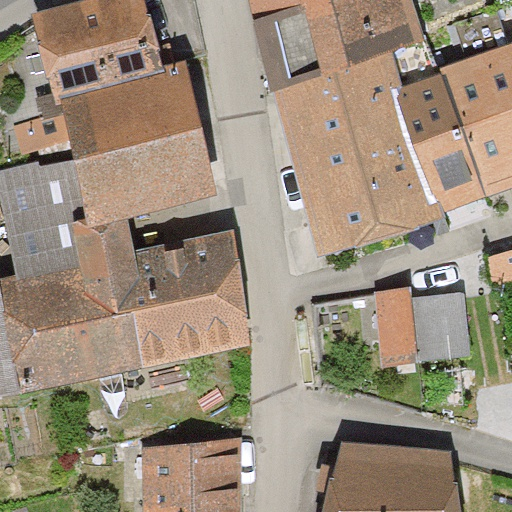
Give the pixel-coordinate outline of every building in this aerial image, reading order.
[(155,62),(143,0),(90,0),(38,10),(52,83),(155,62)] [(386,51),(425,38),(413,0),(248,0),(274,85),(386,51)] [(444,69),(488,190),(511,180),(511,50),(510,44),(444,69)] [(314,251),(436,210),(396,90),(386,51),(274,85),(314,251)] [(155,62),(52,83),(67,159),(79,219),(211,193),(184,57),(155,62)] [(396,90),(436,210),(488,190),(444,69),(396,90)] [(67,159),(0,172),(0,196),(16,278),(0,281),(0,389),(250,339),(228,230),(87,258),(79,219),(67,159)] [(408,297),(408,287),(377,288),(381,362),(412,360),(408,297)] [(412,360),(464,358),(460,294),(408,297),(412,360)] [(142,511),(236,511),(239,439),(143,449),(142,511)] [(325,511),(458,511),(455,463),(339,441),(325,511)]
